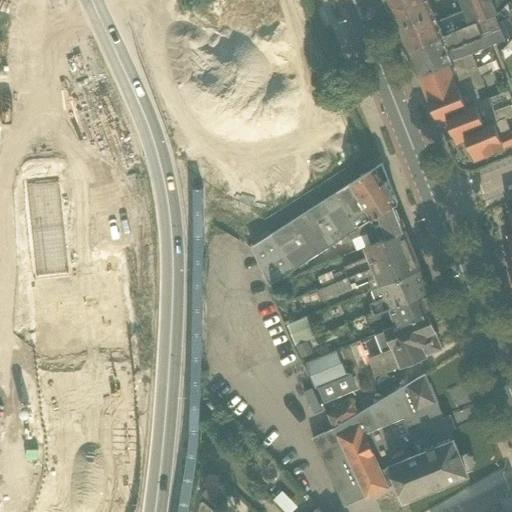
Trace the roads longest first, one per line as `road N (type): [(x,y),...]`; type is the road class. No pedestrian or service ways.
road 1 (tertiary): [(98,511),(106,441),(59,0)]
road 2 (secondary): [(435,207),(350,0)]
road 3 (secondary): [(511,396),(435,207)]
